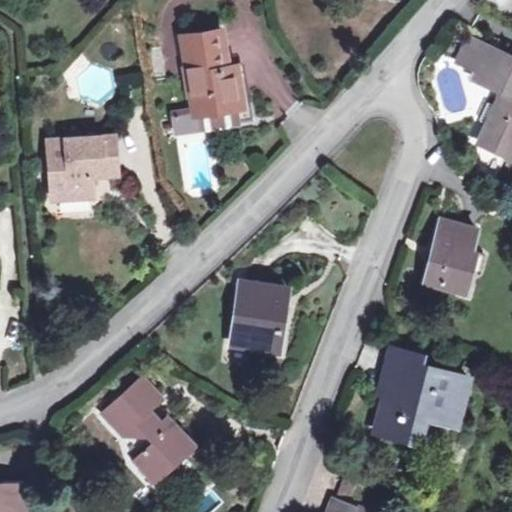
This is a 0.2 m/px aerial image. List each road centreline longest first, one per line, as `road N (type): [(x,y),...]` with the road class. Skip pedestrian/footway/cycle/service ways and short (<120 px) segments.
road 1 (residential): [(387,84),(59,391),(0,415)]
road 2 (residential): [(387,84),(415,124),(416,153),(276,511)]
